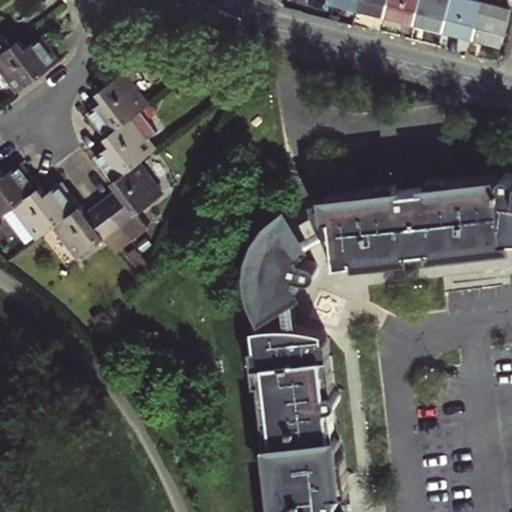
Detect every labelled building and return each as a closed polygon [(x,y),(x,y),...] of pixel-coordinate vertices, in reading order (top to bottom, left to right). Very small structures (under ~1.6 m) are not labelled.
[(360,10),(362,0),(333,0),(332,3),(360,10)] [(362,0),(360,10),(388,18),(392,0),(362,0)] [(418,25),(424,0),(392,0),(388,18),(418,25)] [(424,0),(418,25),(449,33),(457,0),(424,0)] [(477,40),(486,5),(464,0),(457,0),(449,33),(477,40)] [(511,0),(487,0),(486,5),(477,40),(503,47),(511,8),(511,0)] [(0,66),(20,93),(62,61),(53,49),(44,37),(27,50),(20,41),(10,48),(0,35),(0,66)] [(114,255),(132,242),(147,231),(136,218),(163,198),(139,164),(154,152),(147,142),(156,135),(140,113),(147,107),(123,75),(110,85),(98,94),(104,103),(87,116),(110,146),(104,151),(94,159),(118,193),(110,199),(87,217),(81,209),(63,186),(53,193),(47,197),(22,165),(11,174),(5,178),(0,170),(0,220),(15,210),(39,241),(55,230),(78,261),(104,241),(114,255)] [(511,171),(503,173),(474,176),(430,182),(431,186),(405,189),(404,184),(327,194),(327,197),(315,199),(316,208),(326,224),(331,233),(331,234),(340,261),(355,258),(356,264),(413,256),(413,247),(426,246),(436,245),(437,255),(511,246),(511,236),(508,237),(508,230),(511,229),(511,171)] [(295,287),(299,285),(299,280),(313,282),(318,280),(321,275),(321,272),(318,267),(302,263),(300,259),(308,254),(305,251),(299,242),(284,220),(269,235),(259,253),(255,265),(254,275),(255,285),(258,299),(265,314),(283,302),(294,295),(295,287)] [(305,251),(331,234),(331,233),(326,224),(299,242),(305,251)] [(294,295),(283,302),(286,331),(298,332),(294,295)] [(283,507),(283,511),(334,511),(335,510),(338,509),(340,508),(342,505),(341,499),(339,497),(334,495),(345,493),(343,477),(345,476),(337,409),(340,404),(340,400),(339,396),(334,392),(328,342),(325,342),(324,336),(298,332),(286,331),(256,332),(257,351),(253,351),(257,385),(261,385),(275,507),(283,507)] [(356,511),(354,498),(340,508),(338,509),(335,510),(334,511),(356,511)]
